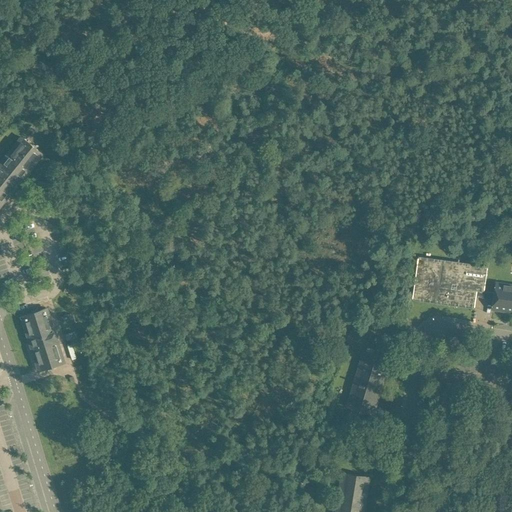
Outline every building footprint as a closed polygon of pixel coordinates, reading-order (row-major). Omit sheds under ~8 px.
[(0,163),(0,204),(41,153),(21,137),(0,163)] [(477,297),(494,299),(495,293),(493,292),(485,291),(489,265),(418,256),(412,300),(475,308),(477,297)] [(495,293),(494,299),(493,309),(511,312),(511,261),(510,274),(511,274),(511,284),(496,282),(495,293)] [(63,363),(49,320),(45,308),(21,316),(39,371),(63,363)] [(69,314),(59,317),(61,322),(69,320),(71,319),(69,314)] [(337,336),(349,339),(350,333),(339,330),(337,336)] [(73,332),(65,335),(67,340),(75,337),(76,337),(74,332),(73,332)] [(348,407),(373,414),(389,359),(365,352),(348,407)] [(445,390),(460,393),(461,385),(447,383),(445,390)] [(45,422),(61,479),(85,472),(73,428),(79,426),(75,414),(45,422)] [(336,511),(361,511),(368,476),(343,472),(336,511)]
